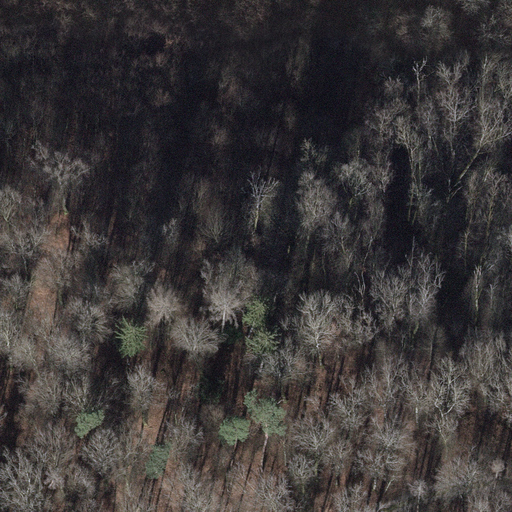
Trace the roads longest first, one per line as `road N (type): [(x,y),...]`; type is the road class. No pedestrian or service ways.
road 1 (track): [(0,227),(141,264),(209,292),(447,487)]
road 2 (track): [(511,485),(447,487),(374,511)]
